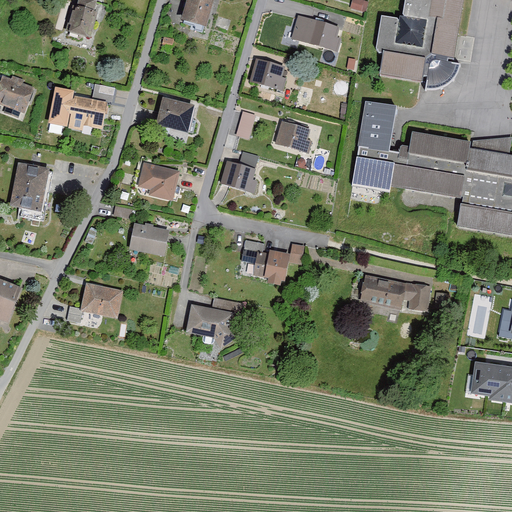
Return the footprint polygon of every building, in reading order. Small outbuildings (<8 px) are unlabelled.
[(94,1),(89,0),(77,0),(76,7),(73,7),(66,32),(87,39),(94,13),(91,12),(94,1)] [(203,0),(188,0),(182,24),(203,30),(211,2),(203,0)] [(366,3),(353,0),(351,0),(350,9),(364,12),(366,3)] [(397,0),(395,17),(379,14),(370,73),(421,80),(424,81),(423,90),(441,88),(447,82),(452,78),(458,63),(454,62),(457,38),(463,0),(397,0)] [(340,27),(298,16),(292,40),(338,53),(342,39),(337,38),(340,27)] [(161,39),(158,47),(170,51),(172,43),(161,39)] [(352,59),(343,57),(341,68),(350,70),(352,59)] [(281,67),(254,60),(248,81),(281,90),(284,80),(278,78),(281,67)] [(5,78),(0,89),(0,107),(25,117),(35,89),(22,84),(23,80),(14,77),(12,81),(5,78)] [(99,87),(96,101),(111,103),(114,90),(99,87)] [(70,127),(75,101),(76,94),(55,89),(48,123),(70,127)] [(197,108),(160,99),(153,125),(190,135),(197,108)] [(70,127),(69,131),(82,134),(82,129),(101,133),(107,107),(75,101),(70,127)] [(396,109),(362,104),(350,182),(388,188),(394,153),(389,152),(395,117),(396,109)] [(329,121),(338,123),(342,107),(332,105),(329,121)] [(254,116),(241,113),(235,135),(247,139),(254,116)] [(311,130),(282,121),(275,144),(309,154),(313,141),(308,140),(311,130)] [(511,159),(506,159),(510,138),(488,140),(462,142),(412,133),(409,155),(394,153),(388,188),(457,200),(452,229),(511,238),(511,159)] [(243,152),(239,165),(255,169),(259,157),(243,152)] [(239,165),(227,161),(220,184),(254,194),(258,181),(253,180),(256,170),(255,169),(239,165)] [(53,172),(16,164),(8,204),(19,206),(16,217),(43,222),(49,195),(53,172)] [(142,164),(137,187),(148,190),(147,196),(171,202),(178,173),(142,164)] [(128,214),(114,210),(111,220),(126,224),(128,214)] [(167,233),(135,226),(129,251),(162,258),(167,233)] [(305,246),(292,244),(290,254),(289,263),(301,265),(305,246)] [(269,254),(257,252),(253,276),(268,279),(267,284),(281,286),(282,281),(285,282),(289,263),(290,254),(270,251),(269,254)] [(431,287),(365,275),(360,303),(402,310),(404,300),(410,301),(408,309),(427,313),(431,287)] [(0,319),(9,322),(18,288),(0,283),(0,319)] [(120,291),(85,284),(79,311),(116,319),(120,291)] [(212,308),(191,305),(186,333),(214,339),(214,342),(221,349),(240,337),(231,315),(241,316),(243,304),(214,298),(212,308)] [(77,323),(79,311),(67,308),(66,313),(65,321),(77,323)] [(511,367),(475,362),(471,394),(489,396),(489,400),(511,403),(511,367)]
